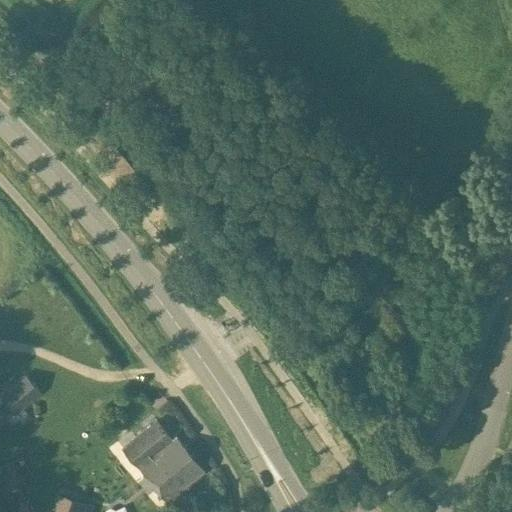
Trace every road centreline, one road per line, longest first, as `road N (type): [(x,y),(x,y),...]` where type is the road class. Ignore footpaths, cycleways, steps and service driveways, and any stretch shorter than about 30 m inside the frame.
road 1 (secondary): [(298,511),(187,339),(0,121)]
road 2 (tertiary): [(448,511),(478,456),(511,348)]
